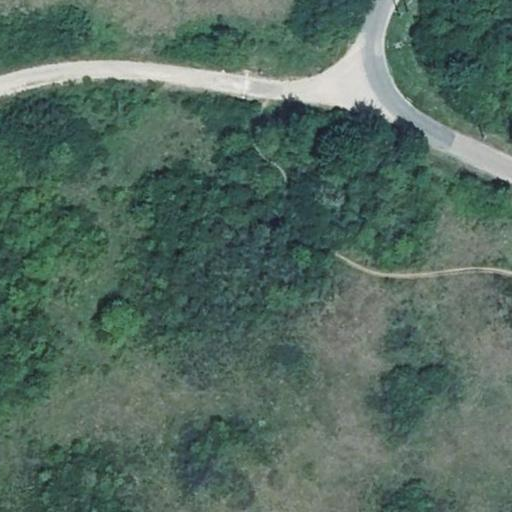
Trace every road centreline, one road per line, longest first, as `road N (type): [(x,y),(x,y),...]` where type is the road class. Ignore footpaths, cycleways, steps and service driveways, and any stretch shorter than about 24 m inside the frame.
road 1 (track): [(511,275),(475,268),(379,275),(308,232),(285,173),(251,139),(262,107),(331,91)]
road 2 (track): [(0,91),(140,71),(357,94)]
road 3 (unclassified): [(357,94),(511,173)]
